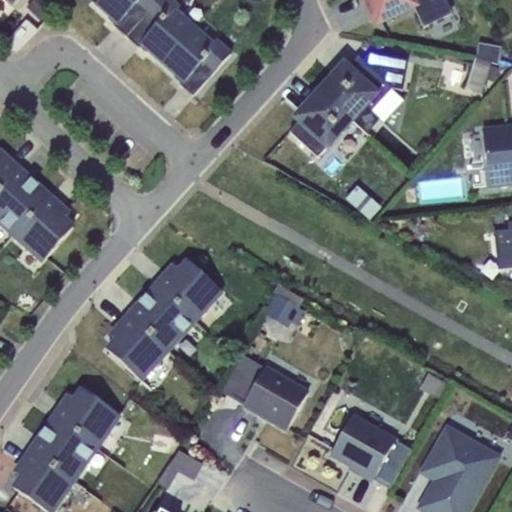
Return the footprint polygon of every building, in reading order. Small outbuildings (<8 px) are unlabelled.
[(42,0),(38,0),(29,11),(39,21),(52,8),(42,0)] [(126,38),(160,0),(99,0),(95,5),(116,23),(113,27),(126,38)] [(171,0),(160,0),(126,38),(139,50),(142,46),(162,65),(195,29),(176,12),(180,8),(171,0)] [(364,0),(368,7),(372,6),(381,24),(414,8),(423,28),(452,15),(444,0),(434,0),(431,1),(430,0),(364,0)] [(195,29),(162,65),(182,82),(179,86),(192,98),(231,56),(215,42),(213,45),(195,29)] [(478,44),(475,59),(491,62),(497,64),(501,48),(478,44)] [(378,56),(368,67),(392,89),(403,90),(406,62),(378,56)] [(335,76),(321,91),(352,121),(367,135),(379,122),(369,114),(392,89),(368,67),(358,58),(338,79),(335,76)] [(491,62),(475,59),(465,90),(482,95),(486,80),(494,83),(498,70),(490,68),(491,62)] [(352,121),(321,91),(308,106),(311,109),(289,133),(317,159),(352,121)] [(511,125),(482,128),(487,188),(511,185),(511,125)] [(0,191),(19,171),(0,153),(0,191)] [(19,171),(0,191),(0,227),(11,238),(48,197),(19,171)] [(357,186),(345,201),(371,222),(382,207),(357,186)] [(48,197),(11,238),(43,263),(73,229),(62,220),(68,215),(48,197)] [(511,223),(508,224),(509,232),(494,234),(498,272),(511,270),(511,223)] [(173,267),(155,287),(194,323),(221,293),(188,262),(178,273),(174,269),(175,268),(173,267)] [(275,295),(264,315),(288,327),(291,323),(298,327),(305,312),(299,309),(303,300),(276,286),(272,294),(275,295)] [(155,287),(129,316),(170,353),(194,323),(155,287)] [(170,353),(129,316),(110,337),(111,338),(112,337),(116,341),(107,352),(142,384),(170,353)] [(243,407),(265,369),(242,356),(220,393),(243,407)] [(265,369),(243,407),(242,408),(258,417),(259,414),(287,430),(309,392),(266,367),(265,369)] [(428,374),(420,389),(438,400),(446,384),(428,374)] [(68,397),(52,420),(98,452),(122,417),(81,390),(73,402),(69,398),(68,397)] [(373,482),(395,442),(397,440),(353,415),(330,456),(373,482)] [(52,420),(30,452),(76,483),(98,452),(52,420)] [(446,426),(418,475),(436,485),(422,509),(427,511),(465,511),(498,455),(446,426)] [(153,433),(149,451),(166,454),(169,437),(153,433)] [(395,442),(373,482),(390,491),(412,451),(395,442)] [(55,511),(76,483),(30,452),(14,475),(16,475),(16,474),(21,478),(13,489),(45,511),(55,511)] [(178,452),(156,484),(168,490),(178,473),(193,482),(202,465),(178,452)]
